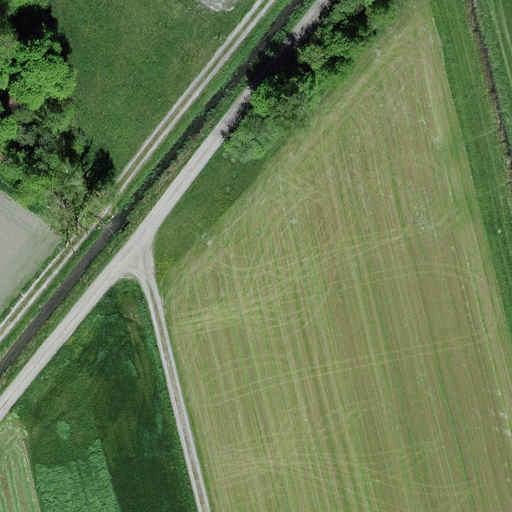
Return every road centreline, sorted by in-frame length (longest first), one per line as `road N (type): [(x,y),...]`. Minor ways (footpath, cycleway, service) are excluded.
road 1 (track): [(339,0),(0,419)]
road 2 (track): [(272,0),(0,338)]
road 3 (track): [(210,511),(145,241)]
